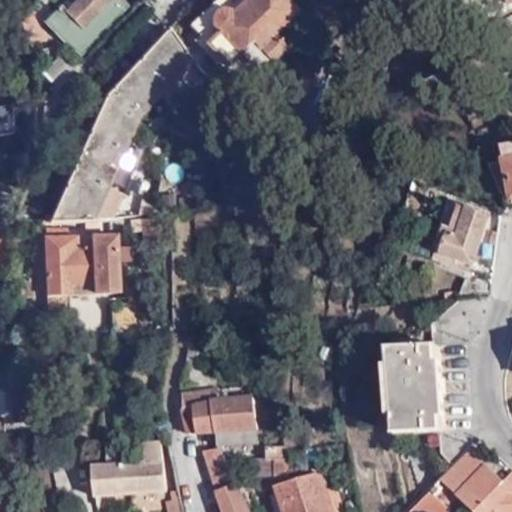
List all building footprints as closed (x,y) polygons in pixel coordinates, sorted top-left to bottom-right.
[(81,57),(130,5),(124,0),(77,0),(67,11),(62,5),(45,23),(81,57)] [(298,9),(289,0),(231,0),(230,2),(228,0),(216,0),(190,24),(227,62),(251,40),(271,62),(286,48),(273,33),(298,9)] [(329,8),(317,0),(312,9),(323,16),(329,8)] [(317,0),(329,8),(333,11),(345,0),(317,0)] [(505,5),(502,0),(483,0),(488,11),(505,5)] [(50,223),(92,220),(144,117),(195,59),(190,52),(169,29),(105,97),(50,223)] [(0,65),(15,66),(16,39),(0,38),(0,65)] [(358,63),(342,48),(334,56),(350,71),(358,63)] [(50,83),(67,66),(59,59),(42,75),(50,83)] [(362,108),(369,120),(378,115),(371,103),(362,108)] [(471,264),(489,218),(462,207),(445,252),(471,264)] [(132,232),(141,231),(154,230),(153,218),(130,220),(132,232)] [(98,230),(98,222),(85,222),(86,232),(98,230)] [(43,240),(47,296),(70,295),(119,292),(118,261),(127,260),(126,248),(117,248),(117,236),(92,238),(93,247),(78,248),(77,238),(67,238),(67,229),(44,230),(46,239),(43,240)] [(154,230),(141,231),(142,246),(155,245),(154,230)] [(6,235),(0,235),(0,272),(8,273),(6,235)] [(70,295),(47,296),(48,314),(71,313),(70,295)] [(444,432),(438,347),(389,351),(395,436),(444,432)] [(0,414),(5,414),(13,415),(12,390),(6,387),(1,387),(0,387),(0,414)] [(183,393),(189,436),(216,432),(218,447),(258,442),(253,394),(216,399),(215,389),(183,393)] [(13,415),(5,414),(6,425),(14,425),(13,415)] [(144,463),(125,465),(106,466),(92,468),(95,497),(167,491),(161,442),(142,444),(144,463)] [(287,449),(290,449),(290,446),(267,447),(268,458),(288,456),(287,449)] [(106,466),(125,465),(124,447),(105,448),(106,466)] [(290,458),(290,449),(287,449),(288,456),(268,458),(268,459),(290,458)] [(249,511),(225,460),(220,450),(205,453),(224,511),(249,511)] [(469,450),(453,467),(458,471),(474,454),(469,450)] [(511,511),(511,472),(503,482),(474,454),(458,471),(446,484),(476,511),(511,511)] [(290,475),(290,458),(268,459),(268,476),(290,475)] [(342,511),(333,511),(321,473),(278,487),(285,511),(343,511),(344,511),(342,511)] [(169,511),(182,511),(179,491),(171,492),(173,500),(167,501),(169,511)] [(413,510),(416,511),(447,511),(449,511),(429,492),(413,510)]
